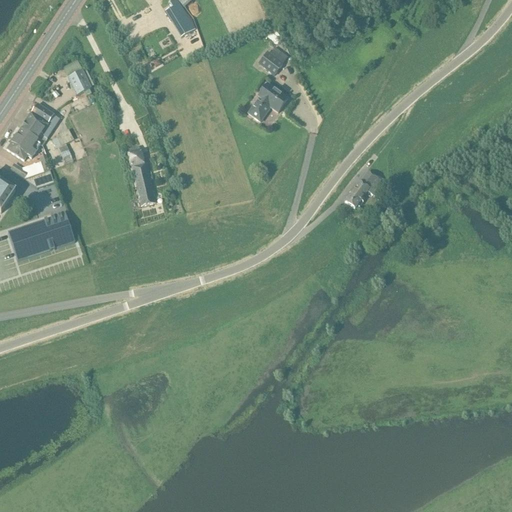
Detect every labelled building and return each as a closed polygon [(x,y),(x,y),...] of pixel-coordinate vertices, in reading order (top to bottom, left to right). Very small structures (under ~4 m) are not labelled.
[(172,10),(165,14),(172,26),(181,40),(187,36),(195,31),(187,17),(179,5),(176,0),(169,4),(172,10)] [(269,38),(276,46),(282,39),(275,32),(269,38)] [(268,54),(260,64),(265,67),(263,70),(274,77),(283,65),(268,54)] [(68,80),(77,97),(84,94),(86,98),(92,95),(90,91),(92,90),(83,72),(68,80)] [(288,101),(269,88),(264,95),(262,94),(258,99),(259,100),(248,115),(260,124),(269,112),(267,110),(269,107),(271,108),(270,109),(278,115),(288,101)] [(79,98),(71,102),(74,108),(82,105),(79,98)] [(38,106),(22,130),(38,141),(41,137),(47,141),(58,124),(52,120),(54,116),(38,106)] [(13,143),(7,152),(24,163),(27,158),(31,160),(41,146),(42,147),(47,141),(41,137),(38,141),(22,130),(15,140),(13,143)] [(72,161),(66,144),(73,141),(70,132),(54,138),(63,164),(72,161)] [(140,148),(134,149),(128,151),(129,155),(128,155),(131,168),(132,168),(141,208),(155,205),(146,165),(142,152),(140,152),(140,148)] [(47,156),(40,159),(45,173),(52,171),(47,156)] [(15,165),(10,171),(24,180),(28,174),(15,165)] [(359,184),(345,205),(355,211),(367,193),(373,197),(382,184),(368,173),(360,184),(359,184)] [(0,182),(0,213),(1,215),(16,193),(0,182)] [(65,214),(8,234),(17,263),(75,244),(65,214)]
